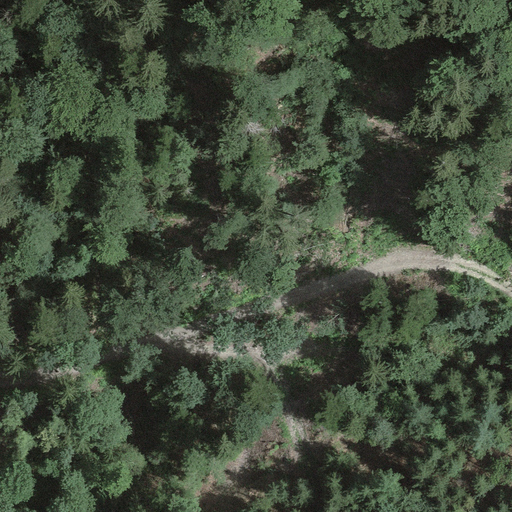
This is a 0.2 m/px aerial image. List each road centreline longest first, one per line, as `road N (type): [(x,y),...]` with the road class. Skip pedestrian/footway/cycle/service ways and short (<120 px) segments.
road 1 (track): [(511,289),(441,261),(391,262),(44,381),(0,383)]
road 2 (track): [(147,345),(255,347),(272,359),(308,511)]
